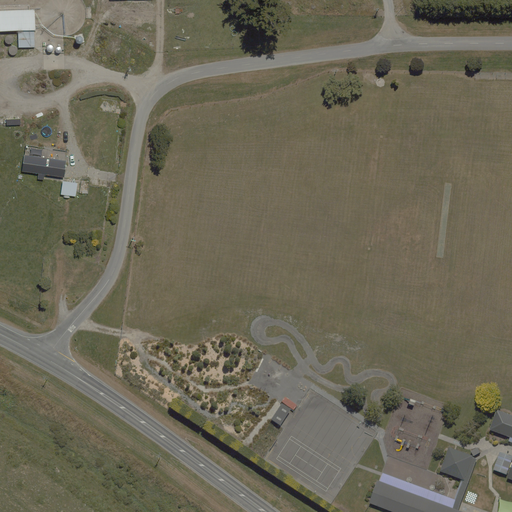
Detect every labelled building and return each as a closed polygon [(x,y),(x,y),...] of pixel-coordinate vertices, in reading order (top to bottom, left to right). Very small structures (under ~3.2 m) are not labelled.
[(35,6),(0,6),(0,28),(18,28),(19,46),(36,45),(35,6)] [(10,32),(9,32),(8,32),(7,32),(6,33),(5,33),(4,34),(4,35),(3,36),(3,37),(3,38),(3,39),(3,40),(4,41),(4,42),(5,42),(6,43),(7,43),(8,43),(9,44),(10,43),(11,43),(12,43),(12,42),(13,42),(14,41),(14,40),(15,39),(15,38),(15,37),(14,36),(14,35),(14,34),(13,34),(12,33),(11,32),(10,32)] [(64,43),(45,44),(46,52),(64,51),(64,43)] [(21,170),(36,173),(35,179),(43,180),(44,174),(63,177),(67,152),(25,145),(21,170)] [(78,181),(63,179),(62,192),(76,194),(78,181)] [(297,409),(283,399),(267,422),(281,432),(297,409)] [(511,414),(491,406),(484,425),(511,436),(511,414)] [(472,454),(445,444),(434,471),(461,482),(472,454)] [(511,451),(511,452),(502,476),(511,480),(511,451)] [(466,511),(375,476),(366,500),(396,511),(466,511)]
